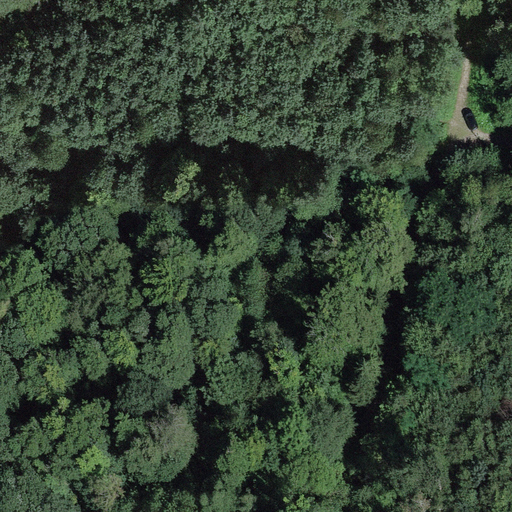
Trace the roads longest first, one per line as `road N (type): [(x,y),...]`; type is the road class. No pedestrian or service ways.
road 1 (track): [(242,511),(264,388),(309,326),(450,146),(477,137),(511,141)]
road 2 (track): [(350,511),(353,476),(450,146)]
road 3 (track): [(450,146),(478,0)]
